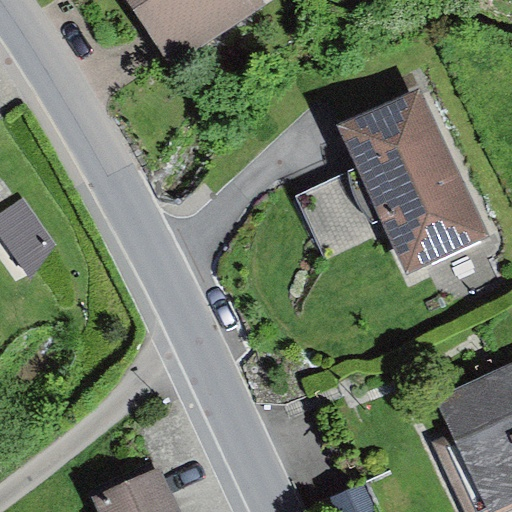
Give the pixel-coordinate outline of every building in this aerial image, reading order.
[(123,0),(169,69),(265,6),(260,0),(123,0)] [(421,89),(342,126),(361,167),(390,230),(411,274),(490,237),(421,89)] [(390,230),(361,167),(296,196),(325,259),(390,230)] [(24,197),(0,215),(0,236),(29,277),(56,245),(24,197)] [(511,368),(437,400),(481,505),(511,491),(511,368)] [(99,511),(180,511),(160,466),(92,496),(99,511)] [(414,511),(396,469),(369,481),(382,511),(414,511)] [(366,485),(332,500),(336,511),(373,511),(377,510),(366,485)]
